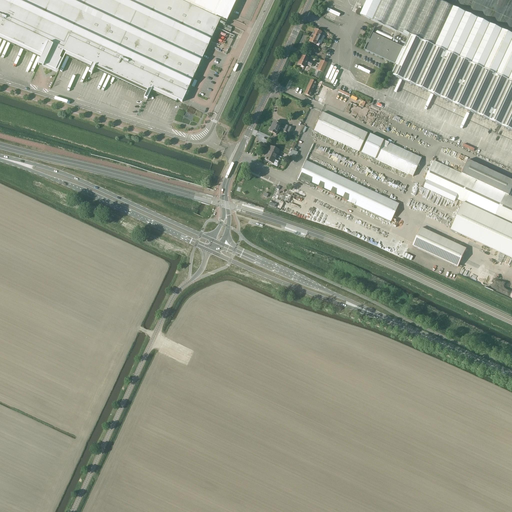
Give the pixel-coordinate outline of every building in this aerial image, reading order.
[(226,23),(236,0),(0,0),(0,35),(43,56),(39,63),(55,71),(64,52),(92,65),(88,72),(91,74),(92,74),(94,69),(95,66),(147,91),(144,99),(144,98),(147,100),(152,88),(182,102),(220,20),(226,23)] [(511,34),(438,0),(367,0),(361,15),(363,16),(409,38),(405,48),(396,65),(391,75),(392,76),(511,131),(511,34)] [(511,0),(445,0),(511,30),(511,0)] [(315,29),(312,36),(322,41),(324,37),(320,35),(321,33),(315,29)] [(396,65),(405,48),(373,34),(365,51),(396,65)] [(322,41),(312,36),(309,42),(315,45),(317,42),(320,44),(322,41)] [(304,68),(305,64),(311,67),(312,63),(307,61),(308,59),(302,57),(298,65),(304,68)] [(317,71),(323,73),(327,64),(321,62),(317,71)] [(310,80),(304,94),(310,97),(316,83),(310,80)] [(367,134),(322,113),(314,132),(359,152),(367,134)] [(276,135),(279,128),(284,130),(283,131),(290,135),(293,129),(286,126),(285,128),(284,127),(280,126),(280,125),(278,124),(277,123),(277,124),(274,122),(269,132),(271,133),(271,134),(272,134),(276,135)] [(370,134),(361,153),(375,160),(375,159),(383,141),(384,141),(370,134)] [(383,141),(375,159),(413,177),(422,159),(383,141)] [(279,151),(271,147),(268,152),(269,152),(265,160),(273,164),(279,151)] [(511,180),(468,160),(462,174),(509,196),(511,189),(511,180)] [(399,205),(306,162),(298,179),(299,180),(298,182),(313,188),(314,186),(391,222),(399,205)] [(511,197),(509,196),(462,174),(434,162),(425,180),(427,181),(424,188),(454,202),(456,199),(463,203),(451,230),(511,258),(511,197)] [(466,249),(421,228),(413,247),(458,267),(466,249)]
